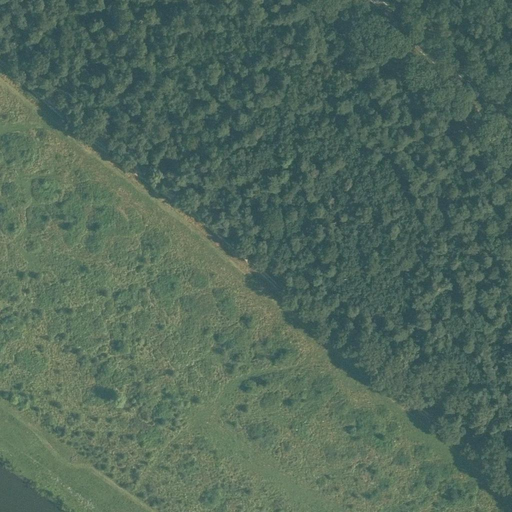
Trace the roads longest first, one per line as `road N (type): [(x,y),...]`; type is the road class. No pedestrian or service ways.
road 1 (track): [(0,64),(211,230),(511,489)]
road 2 (primary): [(511,122),(371,0)]
